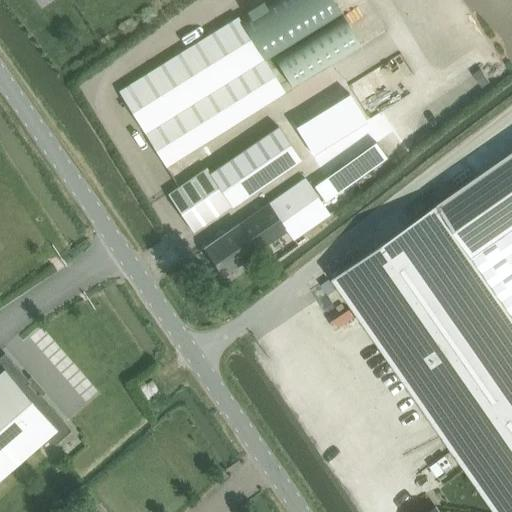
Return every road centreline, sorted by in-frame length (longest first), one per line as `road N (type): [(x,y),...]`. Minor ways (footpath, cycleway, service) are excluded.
road 1 (unclassified): [(302,511),(0,76)]
road 2 (unknown): [(156,179),(401,19),(388,0)]
road 3 (unknown): [(191,239),(436,72)]
road 4 (unknown): [(202,0),(110,63),(107,90)]
